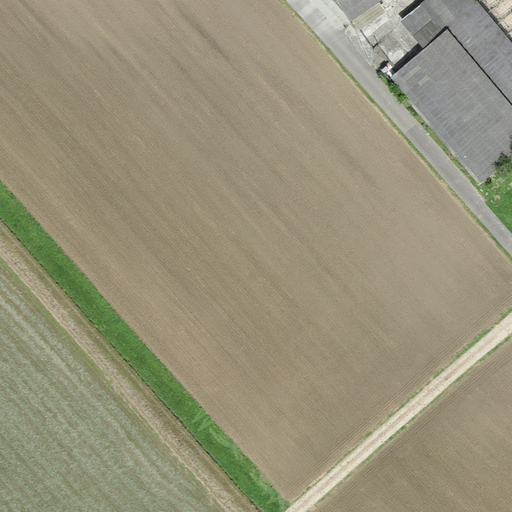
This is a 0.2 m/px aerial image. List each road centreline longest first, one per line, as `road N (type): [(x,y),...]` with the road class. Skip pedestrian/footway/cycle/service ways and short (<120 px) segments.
road 1 (track): [(511,243),(298,0)]
road 2 (track): [(511,324),(296,511)]
